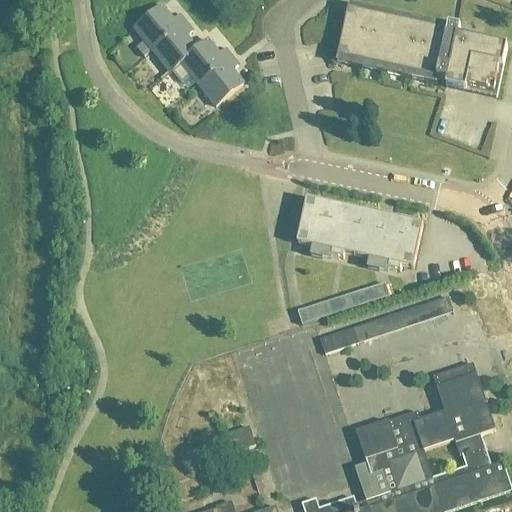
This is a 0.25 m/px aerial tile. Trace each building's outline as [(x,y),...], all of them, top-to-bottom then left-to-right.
[(174,22),(162,8),(134,31),(152,53),(187,25),(180,16),(174,22)] [(447,33),(349,11),(338,59),(354,63),(353,69),(436,87),(438,81),(447,83),(446,89),(497,100),(508,49),(459,39),(461,30),(454,28),(449,27),(447,33)] [(170,75),(180,66),(197,51),(187,38),(194,33),(187,25),(152,53),(170,75)] [(180,66),(198,87),(233,58),(226,50),(219,56),(208,42),(197,51),(180,66)] [(240,67),(233,58),(198,87),(216,109),(244,85),(233,72),(240,67)] [(326,252),(336,208),(307,201),(297,246),(326,252)] [(355,259),(365,214),(336,208),(326,252),(333,253),(332,259),(343,261),(345,256),(355,259)] [(377,217),(365,214),(355,259),(384,265),(393,220),(377,217)] [(402,269),(413,271),(423,227),(393,220),(384,265),(390,266),(389,271),(400,274),(402,269)] [(297,314),(302,327),(390,299),(385,286),(355,296),(297,314)] [(362,425),(366,454),(403,449),(399,420),(362,425)] [(434,428),(426,431),(430,443),(453,436),(448,421),(434,426),(434,428)] [(458,436),(427,445),(436,479),(468,470),(458,436)] [(418,451),(385,463),(396,492),(429,479),(418,451)]
